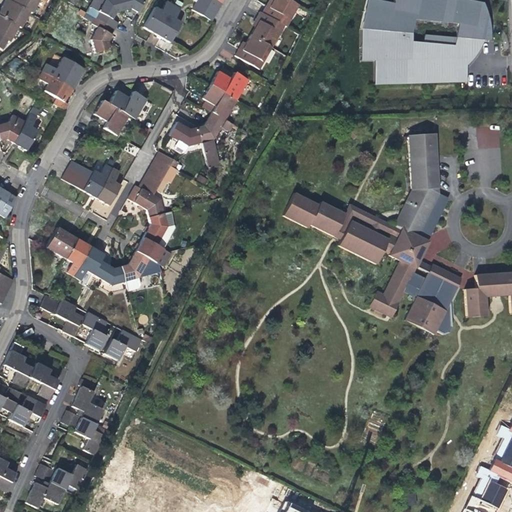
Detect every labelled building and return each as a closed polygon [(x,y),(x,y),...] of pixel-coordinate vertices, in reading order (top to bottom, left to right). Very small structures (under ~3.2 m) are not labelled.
[(8,0),(7,2),(28,14),(30,15),(38,0),(8,0)] [(90,0),(83,13),(93,18),(113,30),(116,23),(110,20),(113,13),(121,11),(118,0),(103,0),(90,0)] [(118,0),(121,11),(129,10),(135,13),(142,0),(118,0)] [(213,16),(217,10),(199,0),(195,0),(194,4),(213,16)] [(199,0),(217,10),(220,4),(212,0),(199,0)] [(268,8),(264,15),(286,28),(288,29),(301,7),(289,0),(276,0),(276,2),(271,9),(268,8)] [(362,0),(356,31),(358,63),(371,62),(372,86),(464,83),(464,66),(460,69),(457,71),(455,73),(455,78),(381,81),(380,49),(362,50),(361,32),(365,14),(389,19),(391,6),(367,1),(362,0)] [(479,4),(460,0),(391,0),(389,19),(365,14),(361,32),(362,50),(380,49),(381,81),(455,78),(455,73),(457,71),(460,69),(464,66),(469,61),(470,58),(473,55),(475,51),(477,47),(479,41),(480,38),(481,35),(482,32),(474,30),(475,24),(476,22),(485,20),(483,15),(479,4)] [(19,30),(28,14),(7,2),(5,1),(1,8),(0,9),(0,18),(17,28),(19,30)] [(149,32),(155,35),(172,5),(165,1),(159,11),(153,7),(141,28),(149,32)] [(210,21),(213,16),(194,4),(190,9),(210,21)] [(179,9),(172,5),(155,35),(163,40),(167,43),(179,23),(173,19),(179,9)] [(274,49),(286,28),(264,15),(261,14),(257,22),(261,23),(256,31),(253,37),(274,49)] [(8,44),(17,28),(0,18),(0,50),(5,42),(8,44)] [(108,39),(113,30),(93,18),(89,24),(96,28),(89,39),(93,54),(108,50),(106,42),(108,39)] [(487,31),(486,24),(485,21),(485,20),(476,22),(475,24),(474,30),(482,32),(481,35),(480,38),(479,41),(486,41),(487,31)] [(261,72),(274,49),(253,37),(248,46),(244,52),(241,50),(237,58),(261,72)] [(45,65),(40,73),(69,89),(72,91),(76,83),(74,82),(76,78),(81,69),(61,58),(54,70),(45,65)] [(215,77),(210,85),(237,100),(249,80),(234,72),(231,79),(218,72),(215,77)] [(66,95),(69,89),(40,73),(36,79),(46,85),(42,91),(54,98),(51,104),(63,111),(67,105),(62,102),(66,95)] [(225,120),(237,100),(210,85),(206,93),(202,99),(206,101),(215,106),(212,113),(225,120)] [(117,92),(110,104),(129,116),(135,119),(147,100),(133,92),(131,96),(129,99),(117,92)] [(118,135),(129,116),(110,104),(103,101),(95,114),(105,120),(108,122),(105,128),(118,135)] [(203,107),(212,113),(215,106),(206,101),(203,107)] [(32,107),(28,114),(35,118),(39,111),(32,107)] [(232,124),(225,120),(212,113),(207,121),(205,125),(197,127),(201,141),(206,159),(217,156),(212,138),(215,138),(221,128),(228,131),(232,124)] [(35,118),(28,114),(24,122),(11,143),(19,148),(25,151),(36,131),(30,127),(35,118)] [(6,141),(11,143),(24,122),(11,115),(7,123),(0,124),(0,141),(5,140),(6,141)] [(188,145),(201,141),(197,127),(190,129),(185,126),(176,121),(169,134),(178,139),(188,145)] [(404,293),(413,272),(415,268),(418,262),(422,253),(427,243),(424,241),(445,199),(437,195),(433,135),(405,137),(409,192),(392,228),(388,236),(386,241),(376,236),(367,232),(349,223),(338,243),(337,247),(373,266),(381,253),(388,256),(388,257),(398,262),(382,296),(376,293),(368,308),(390,319),(404,293)] [(186,149),(188,145),(178,139),(176,144),(186,149)] [(168,164),(172,158),(160,151),(157,157),(168,164)] [(219,164),(217,156),(206,159),(208,167),(219,164)] [(153,163),(165,170),(168,164),(157,157),(153,163)] [(179,162),(174,159),(170,165),(176,168),(179,162)] [(72,160),(68,166),(89,178),(92,172),(72,160)] [(149,170),(161,176),(165,170),(153,163),(149,170)] [(94,169),(92,172),(89,178),(85,183),(82,190),(90,194),(95,197),(113,168),(106,164),(101,173),(94,169)] [(68,166),(65,172),(85,183),(89,178),(68,166)] [(120,172),(113,168),(95,197),(100,200),(109,205),(121,184),(114,181),(120,172)] [(158,182),(161,176),(149,170),(146,175),(158,182)] [(61,178),(82,190),(85,183),(65,172),(61,178)] [(146,175),(143,181),(155,187),(158,182),(146,175)] [(153,195),(157,189),(155,187),(143,181),(140,187),(142,188),(153,195)] [(140,187),(136,185),(128,198),(134,202),(142,188),(140,187)] [(153,195),(142,188),(134,202),(145,208),(147,210),(149,216),(164,212),(165,212),(161,199),(153,195)] [(332,240),(343,216),(318,204),(317,208),(292,196),(282,218),(305,230),(307,227),(332,240)] [(332,240),(338,243),(349,223),(351,218),(369,227),(367,232),(376,236),(378,231),(388,236),(392,228),(348,207),(343,216),(332,240)] [(165,212),(164,212),(149,216),(151,225),(149,229),(143,239),(157,246),(169,226),(176,224),(171,210),(165,212)] [(46,248),(66,259),(77,239),(64,232),(58,228),(46,248)] [(67,273),(74,277),(91,247),(84,243),(77,239),(66,259),(72,263),(67,273)] [(164,250),(157,246),(143,239),(140,244),(136,252),(150,260),(156,264),(164,250)] [(87,271),(93,275),(101,261),(104,255),(95,250),(91,247),(74,277),(81,281),(87,271)] [(172,254),(164,250),(156,264),(159,265),(164,268),(172,254)] [(139,279),(150,260),(136,252),(132,259),(128,265),(121,267),(125,282),(128,292),(139,289),(141,286),(139,279)] [(112,285),(125,282),(121,267),(114,269),(111,267),(101,261),(93,275),(112,285)] [(430,268),(418,262),(415,268),(427,273),(430,268)] [(413,272),(404,293),(411,297),(412,304),(404,321),(433,336),(435,332),(442,335),(448,334),(451,327),(449,302),(460,280),(454,277),(431,266),(430,268),(427,273),(425,278),(413,272)] [(511,272),(474,276),(474,289),(464,290),(466,319),(485,317),(484,298),(508,296),(509,315),(511,314),(511,272)] [(0,278),(0,308),(3,302),(12,284),(0,278)] [(38,308),(53,315),(67,322),(62,333),(65,334),(74,339),(81,324),(92,330),(89,335),(84,344),(100,352),(107,337),(105,336),(101,334),(103,329),(107,322),(87,313),(83,319),(72,313),(75,307),(61,300),(59,304),(44,296),(41,303),(38,308)] [(143,340),(141,339),(123,331),(117,343),(112,340),(104,354),(119,361),(126,347),(137,353),(143,340)] [(144,340),(150,344),(153,338),(146,335),(144,340)] [(14,342),(10,351),(19,356),(24,346),(14,342)] [(19,356),(10,351),(7,356),(3,366),(17,372),(11,383),(23,389),(28,378),(42,385),(37,396),(48,401),(57,382),(53,380),(51,379),(46,376),(49,372),(49,371),(35,364),(32,369),(21,364),(24,358),(19,356)] [(78,385),(82,386),(76,397),(72,407),(78,409),(83,412),(81,417),(81,418),(66,410),(65,412),(94,426),(102,409),(88,403),(96,385),(81,378),(78,385)] [(20,410),(14,407),(21,394),(9,389),(4,400),(0,398),(0,408),(11,414),(7,421),(22,428),(29,414),(31,415),(39,419),(45,407),(26,397),(20,410)] [(92,429),(94,426),(65,412),(62,417),(61,420),(59,424),(75,431),(74,432),(88,438),(82,449),(95,456),(105,435),(92,429)] [(511,421),(510,426),(500,422),(493,437),(501,441),(490,465),(480,460),(471,478),(476,481),(460,511),(494,511),(511,479),(511,421)] [(15,473),(9,470),(4,467),(7,463),(7,461),(0,457),(0,490),(5,493),(13,479),(15,473)] [(47,488),(41,485),(35,483),(32,490),(25,503),(36,509),(42,497),(56,505),(66,484),(78,490),(88,470),(76,464),(71,475),(57,468),(55,471),(50,468),(40,463),(34,476),(49,483),(49,484),(47,488)] [(278,511),(303,511),(286,504),(284,502),(278,511)]
